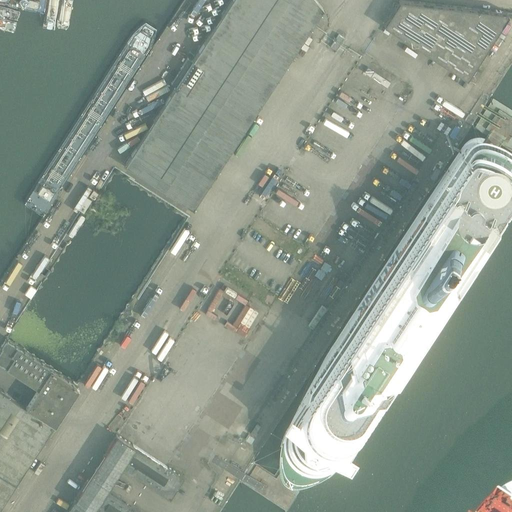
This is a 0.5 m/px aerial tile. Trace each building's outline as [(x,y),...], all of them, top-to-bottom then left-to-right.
[(315,0),(231,0),(192,61),(187,58),(171,84),(175,86),(124,165),(192,209),(322,9),(315,0)] [(465,77),(500,23),(501,24),(508,12),(401,0),(398,0),(383,24),(417,46),(465,77)] [(308,45),(312,38),(307,35),(303,42),(308,45)] [(344,38),(343,37),(339,35),(333,44),(331,47),(336,50),(344,38)] [(165,290),(202,225),(189,217),(152,283),(165,290)] [(30,303),(36,288),(29,285),(23,300),(30,303)] [(272,309),(288,320),(301,299),(284,289),(272,309)] [(225,324),(234,330),(250,306),(246,303),(233,324),(227,320),(225,324)] [(256,331),(281,348),(295,327),(269,311),(256,331)] [(204,335),(224,348),(232,336),(212,322),(204,335)] [(262,367),(272,373),(285,350),(241,325),(216,368),(250,388),(262,367)] [(0,363),(37,387),(25,407),(52,425),(54,425),(78,387),(4,339),(0,345),(1,347),(0,348),(0,363)] [(188,405),(235,432),(247,411),(200,384),(188,405)] [(152,385),(139,404),(147,409),(160,390),(152,385)] [(0,505),(52,425),(25,407),(0,390),(0,505)] [(144,443),(156,422),(135,410),(122,430),(144,443)] [(194,411),(181,432),(220,456),(233,435),(194,411)] [(181,438),(178,444),(156,431),(146,447),(198,479),(211,457),(181,438)] [(117,435),(88,479),(75,499),(93,511),(138,511),(105,490),(120,468),(170,500),(184,479),(167,468),(117,435)] [(93,511),(75,499),(66,511),(93,511)]
